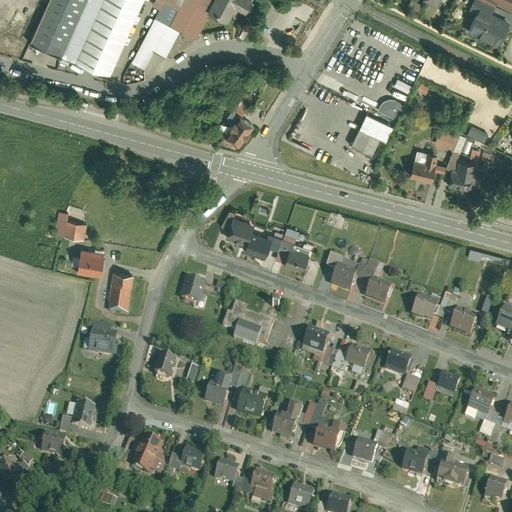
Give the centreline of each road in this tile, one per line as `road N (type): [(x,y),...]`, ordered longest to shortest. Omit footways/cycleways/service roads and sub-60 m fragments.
road 1 (residential): [(511,371),(176,244)]
road 2 (residential): [(306,68),(276,53),(230,47),(162,83),(117,94),(0,63)]
road 3 (residential): [(427,511),(361,480),(132,403)]
road 4 (secondary): [(479,235),(238,170)]
road 5 (secondary): [(238,170),(0,103)]
road 6 (residential): [(132,403),(92,456),(1,509)]
road 7 (residential): [(176,244),(153,291),(132,403)]
road 8 (residential): [(306,68),(255,159),(238,170)]
